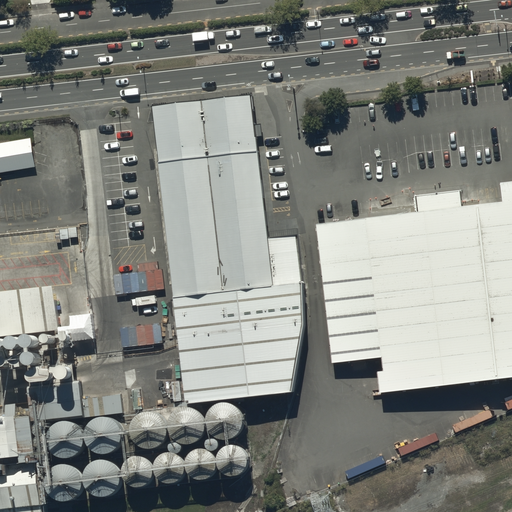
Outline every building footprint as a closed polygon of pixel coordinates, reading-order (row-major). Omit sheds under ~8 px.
[(252,97),(153,108),(184,388),(284,377),(252,97)] [(30,139),(0,144),(0,172),(35,166),(30,139)] [(511,181),(505,182),(505,200),(467,206),(462,189),(419,195),(420,212),(319,224),(335,363),(380,359),(382,392),(511,376),(511,181)] [(55,287),(0,292),(0,336),(60,329),(55,287)] [(48,337),(48,338),(48,339),(48,340),(48,341),(49,341),(49,342),(50,342),(50,343),(51,343),(52,343),(53,343),(54,343),(55,343),(56,342),(57,341),(57,340),(58,340),(58,339),(64,338),(65,339),(65,340),(66,340),(66,341),(67,341),(68,341),(69,341),(70,341),(71,341),(72,340),(73,340),(73,339),(73,338),(74,337),(74,336),(73,336),(73,335),(73,334),(72,333),(71,333),(71,332),(70,332),(69,332),(68,332),(67,332),(66,333),(65,333),(65,334),(64,335),(57,336),(57,335),(56,335),(56,334),(55,334),(54,333),(53,333),(52,333),(51,333),(50,334),(49,334),(49,335),(48,336),(48,337)] [(29,355),(29,356),(29,357),(29,358),(29,359),(29,360),(30,360),(30,361),(31,362),(31,363),(32,363),(32,364),(33,364),(34,364),(35,364),(35,365),(36,365),(37,365),(38,364),(39,364),(40,364),(41,363),(42,362),(42,361),(43,361),(43,360),(43,359),(43,358),(43,357),(43,356),(43,355),(43,354),(42,354),(42,353),(41,352),(40,351),(39,351),(38,351),(37,350),(36,350),(35,350),(35,351),(34,351),(33,351),(32,351),(32,352),(31,352),(31,353),(30,354),(30,355),(29,355)] [(55,352),(55,361),(75,359),(74,350),(55,352)] [(0,360),(0,361),(0,362),(1,363),(1,364),(2,365),(3,366),(4,366),(5,367),(6,367),(7,367),(8,367),(9,367),(9,366),(10,366),(11,366),(11,365),(12,364),(12,363),(15,363),(15,364),(16,365),(17,366),(18,366),(19,367),(20,367),(21,367),(22,367),(23,367),(23,366),(24,366),(25,365),(26,364),(26,363),(27,363),(27,362),(27,361),(27,360),(27,359),(27,358),(26,357),(26,356),(25,356),(25,355),(24,355),(24,354),(23,354),(22,354),(21,354),(20,354),(19,354),(18,354),(18,355),(17,355),(16,356),(15,356),(15,357),(15,358),(14,358),(13,358),(12,357),(11,356),(11,355),(10,355),(9,354),(8,354),(7,354),(6,354),(5,354),(4,354),(4,355),(3,355),(2,356),(1,357),(1,358),(0,358),(0,359),(0,360)] [(209,416),(209,417),(209,419),(209,421),(209,422),(209,424),(210,425),(210,427),(211,428),(212,430),(213,431),(214,432),(215,433),(217,434),(218,435),(220,436),(221,437),(223,437),(224,438),(226,438),(227,438),(229,438),(231,438),(232,437),(234,437),(235,436),(237,435),(238,435),(240,434),(241,432),(242,431),(243,430),(244,429),(245,427),(245,426),(246,424),(246,422),(246,421),(246,419),(246,418),(246,416),(246,414),(245,413),(245,411),(244,410),(243,408),(242,407),(241,406),(240,405),(238,404),(237,403),(236,402),(234,401),(232,401),(231,401),(229,400),(228,400),(226,400),(224,401),(223,401),(221,401),(220,402),(218,403),(217,404),(215,405),(214,406),(213,407),(212,408),(211,410),(211,411),(210,413),(209,414),(209,416)] [(503,403),(466,419),(470,426),(507,411),(503,403)] [(157,464),(157,466),(157,467),(157,468),(157,470),(157,471),(158,472),(158,474),(159,475),(160,476),(160,477),(161,478),(162,479),(164,480),(165,480),(166,481),(167,481),(169,482),(170,482),(171,482),(173,482),(174,482),(175,482),(177,482),(178,481),(179,481),(180,480),(182,479),(183,478),(184,477),(185,476),(185,475),(186,474),(187,473),(187,472),(188,470),(188,469),(188,468),(188,466),(188,465),(188,463),(187,462),(187,461),(186,460),(186,458),(185,457),(184,456),(183,455),(182,454),(181,453),(180,453),(181,453),(181,452),(182,452),(183,451),(184,450),(185,449),(185,448),(186,447),(186,446),(186,445),(186,444),(185,444),(185,443),(185,442),(184,441),(185,441),(186,442),(188,442),(189,442),(191,442),(193,442),(194,441),(196,441),(197,440),(198,440),(200,439),(201,438),(202,437),(203,436),(204,434),(205,433),(206,432),(207,430),(207,429),(207,427),(208,425),(208,424),(208,422),(207,421),(207,419),(207,418),(206,416),(205,415),(204,413),(204,412),(202,411),(201,410),(200,409),(199,408),(197,407),(196,407),(194,406),(193,406),(191,406),(190,406),(188,406),(186,406),(185,406),(183,407),(182,407),(180,408),(179,409),(178,410),(177,411),(176,412),(175,413),(174,415),(173,416),(172,417),(172,419),(172,420),(171,422),(171,424),(171,425),(172,427),(172,428),(172,430),(173,431),(174,433),(174,434),(175,435),(177,437),(178,438),(177,438),(176,438),(175,439),(174,439),(173,440),(172,441),(172,442),(171,442),(171,443),(171,444),(171,445),(171,446),(171,447),(171,448),(172,449),(172,450),(173,451),(172,451),(170,451),(169,451),(168,451),(166,452),(165,452),(164,453),(163,454),(162,455),(161,456),(160,457),(159,458),(158,459),(158,460),(157,462),(157,463),(157,464)] [(133,434),(133,436),(134,438),(135,439),(136,440),(137,442),(138,443),(140,444),(141,445),(142,446),(144,447),(146,447),(147,448),(149,448),(151,448),(152,448),(154,448),(156,448),(157,447),(159,447),(161,446),(162,445),(163,444),(165,443),(166,442),(167,440),(168,439),(169,437),(170,436),(170,434),(171,433),(171,431),(171,429),(171,428),(171,426),(171,424),(170,422),(170,421),(169,419),(168,418),(167,416),(166,415),(165,414),(163,413),(162,412),(160,411),(159,410),(157,410),(156,409),(154,409),(152,409),(150,409),(149,409),(147,409),(145,410),(144,410),(142,411),(141,412),(139,413),(138,414),(137,415),(136,416),(135,418),(134,419),(133,421),(133,423),(132,424),(132,426),(132,428),(132,429),(132,431),(132,433),(133,434)] [(0,511),(35,511),(24,411),(0,413),(0,511)] [(89,430),(89,431),(89,433),(89,434),(89,436),(89,437),(89,439),(90,441),(90,442),(91,443),(92,445),(93,446),(94,447),(96,448),(97,449),(98,450),(100,451),(101,451),(103,452),(104,452),(106,452),(108,452),(109,452),(111,452),(112,451),(114,451),(115,450),(117,449),(118,448),(119,447),(120,446),(121,445),(122,444),(123,442),(124,441),(124,440),(125,438),(125,436),(125,435),(125,433),(125,432),(125,430),(125,428),(124,427),(123,425),(123,424),(122,423),(121,421),(120,420),(118,419),(117,418),(116,417),(114,417),(113,416),(111,416),(110,415),(108,415),(106,415),(105,415),(103,416),(102,416),(100,417),(99,417),(97,418),(96,419),(95,420),(94,421),(92,422),(92,424),(91,425),(90,426),(89,428),(89,430)] [(56,423),(55,425),(53,426),(52,427),(52,429),(51,430),(50,432),(50,433),(50,435),(49,437),(49,438),(50,440),(50,441),(50,443),(51,445),(52,446),(52,448),(53,449),(54,450),(56,451),(57,452),(58,453),(60,454),(61,455),(63,456),(64,456),(66,456),(68,456),(69,456),(71,456),(73,456),(74,456),(76,455),(77,454),(79,453),(80,453),(81,451),(83,450),(84,449),(85,448),(85,446),(86,445),(87,443),(87,442),(87,440),(88,438),(88,437),(87,435),(87,433),(87,432),(86,430),(85,429),(85,427),(84,426),(83,425),(81,423),(80,422),(79,421),(77,421),(76,420),(74,419),(73,419),(71,419),(69,418),(68,418),(66,419),(64,419),(63,419),(61,420),(60,420),(58,421),(57,422),(56,423)] [(208,440),(208,441),(208,442),(208,443),(208,444),(208,445),(209,446),(209,447),(210,447),(210,448),(211,448),(211,449),(212,449),(213,449),(214,450),(215,450),(216,450),(216,449),(217,449),(218,449),(219,448),(220,447),(220,446),(221,446),(221,445),(221,444),(222,444),(222,443),(222,442),(221,441),(221,440),(221,439),(220,439),(220,438),(219,438),(219,437),(218,437),(217,436),(216,436),(215,436),(214,436),(213,436),(212,436),(212,437),(211,437),(210,438),(209,438),(209,439),(208,440)] [(221,455),(220,456),(220,457),(220,458),(220,460),(220,461),(221,462),(221,464),(222,465),(222,466),(223,467),(224,468),(225,469),(226,470),(227,471),(228,472),(229,472),(230,473),(231,473),(233,473),(234,474),(235,474),(237,474),(238,473),(239,473),(240,473),(242,472),(243,472),(244,471),(245,470),(246,469),(247,468),(248,467),(248,466),(249,465),(249,464),(250,463),(250,461),(250,460),(250,459),(250,457),(250,456),(250,455),(250,453),(249,452),(248,451),(248,450),(247,449),(246,448),(245,447),(244,446),(243,446),(242,445),(241,444),(239,444),(238,444),(237,444),(235,443),(234,443),(233,444),(231,444),(230,444),(229,445),(228,445),(227,446),(226,447),(225,448),(224,449),(223,450),(222,451),(222,452),(221,453),(221,455)] [(190,457),(190,458),(189,459),(189,460),(189,462),(189,463),(189,464),(189,466),(190,467),(190,468),(191,469),(191,471),(192,472),(193,473),(194,474),(195,475),(196,475),(197,476),(198,477),(199,477),(201,477),(202,478),(203,478),(205,478),(206,478),(207,478),(208,477),(210,477),(211,476),(212,476),(213,475),(214,474),(215,473),(216,472),(217,471),(217,470),(218,469),(219,468),(219,466),(219,465),(219,464),(219,462),(219,461),(219,460),(219,458),(218,457),(218,456),(217,455),(216,454),(216,453),(215,452),(214,451),(213,450),(211,449),(210,449),(209,448),(208,448),(206,448),(205,448),(204,448),(203,448),(201,448),(200,448),(199,449),(197,449),(196,450),(195,450),(194,451),(193,452),(192,453),(192,454),(191,455),(190,457)] [(126,467),(126,468),(126,469),(126,471),(126,472),(126,473),(126,474),(127,476),(127,477),(128,478),(129,479),(130,480),(130,481),(131,482),(132,482),(134,483),(135,484),(136,484),(137,484),(138,484),(140,485),(141,485),(142,484),(144,484),(145,484),(146,483),(147,483),(148,482),(149,482),(150,481),(151,480),(152,479),(153,478),(153,477),(154,475),(154,474),(155,473),(155,472),(155,470),(155,469),(155,468),(155,467),(154,465),(154,464),(153,463),(153,462),(152,461),(151,460),(150,459),(149,458),(148,457),(147,457),(146,456),(145,456),(144,455),(142,455),(141,455),(140,455),(138,455),(137,455),(136,456),(135,456),(134,457),(132,457),(131,458),(130,459),(129,460),(129,461),(128,462),(127,463),(127,464),(126,465),(126,467)] [(96,492),(97,493),(98,494),(100,494),(102,495),(103,495),(105,495),(106,495),(108,495),(110,495),(111,494),(113,494),(114,493),(116,492),(117,491),(118,490),(119,489),(120,488),(121,486),(122,485),(123,483),(123,482),(124,480),(124,479),(124,477),(124,476),(124,474),(124,472),(123,471),(123,469),(122,468),(121,466),(120,465),(119,464),(118,463),(117,462),(115,461),(114,460),(112,459),(111,459),(109,458),(108,458),(106,458),(105,458),(103,458),(101,458),(100,459),(98,459),(97,460),(95,461),(94,462),(93,463),(92,464),(91,465),(90,467),(89,468),(88,469),(88,471),(87,473),(87,474),(87,476),(87,477),(87,479),(87,481),(88,482),(88,484),(89,485),(90,487),(91,488),(92,489),(93,490),(94,491),(96,492)] [(50,489),(51,491),(51,492),(53,493),(54,495),(55,496),(56,497),(58,498),(59,498),(61,499),(62,500),(64,500),(66,500),(67,500),(69,500),(71,500),(72,499),(74,499),(76,498),(77,497),(78,497),(80,495),(81,494),(82,493),(83,492),(84,490),(85,489),(85,487),(86,486),(86,484),(86,482),(87,481),(86,479),(86,477),(86,476),(85,474),(85,472),(84,471),(83,470),(82,468),(81,467),(79,466),(78,465),(77,464),(75,463),(74,463),(72,462),(70,462),(69,462),(67,461),(65,462),(64,462),(62,462),(60,463),(59,463),(57,464),(56,465),(55,466),(53,467),(52,469),(51,470),(50,471),(50,473),(49,474),(48,476),(48,478),(48,479),(48,481),(48,483),(48,484),(49,486),(49,488),(50,489)]
